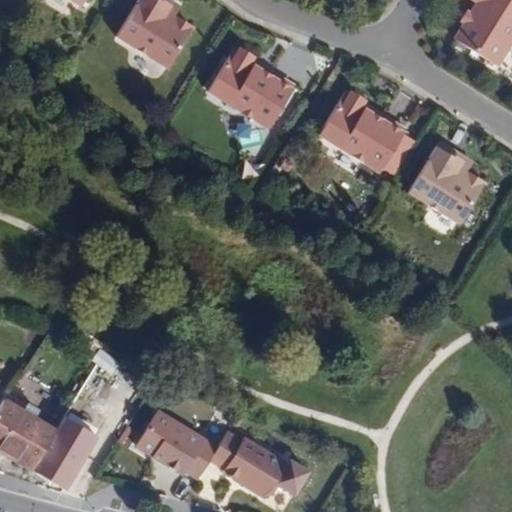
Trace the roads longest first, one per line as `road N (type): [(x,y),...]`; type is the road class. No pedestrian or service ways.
road 1 (residential): [(380,48),(511,135)]
road 2 (residential): [(248,0),(380,48)]
